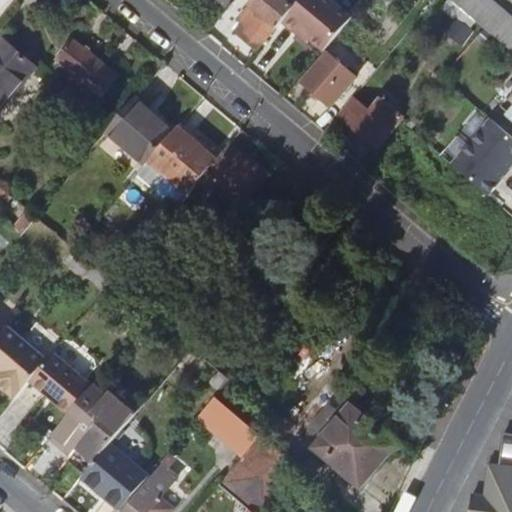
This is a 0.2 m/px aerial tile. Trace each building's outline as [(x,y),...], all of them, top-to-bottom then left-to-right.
[(276,26),(279,27),(281,26),(284,22),(295,9),(284,0),(260,0),(235,30),(256,48),(276,26)] [(302,0),(295,9),(284,22),(297,33),(300,30),(324,51),(352,17),(332,0),(302,0)] [(511,48),(511,14),(495,0),(453,0),(484,25),(511,48)] [(0,40),(0,100),(33,61),(3,37),(0,40)] [(87,82),(102,62),(73,40),(57,58),(87,82)] [(355,77),(327,53),(304,82),(332,105),(355,77)] [(0,107),(37,64),(33,61),(0,100),(0,107)] [(119,76),(102,62),(87,82),(103,95),(119,76)] [(174,130),(135,97),(123,111),(106,132),(145,164),(148,161),(174,130)] [(390,131),(354,99),(341,115),(377,147),(390,131)] [(511,133),(492,117),(472,141),(503,166),(506,162),(511,166),(511,133)] [(148,161),(187,195),(204,174),(215,161),(175,128),(174,130),(148,161)] [(503,166),(472,141),(453,165),(490,194),(506,175),(500,170),(503,166)] [(268,176),(230,143),(215,161),(204,174),(223,190),(219,195),(238,212),(268,176)] [(511,166),(506,162),(503,166),(509,171),(511,166)] [(509,171),(503,166),(500,170),(506,175),(509,171)] [(478,188),(467,178),(461,186),(472,195),(478,188)] [(318,248),(331,260),(359,227),(345,215),(318,248)] [(90,261),(75,249),(66,258),(82,271),(90,261)] [(31,381),(49,359),(10,326),(2,335),(0,337),(0,371),(6,377),(0,384),(0,385),(16,399),(31,381)] [(94,386),(55,353),(49,359),(31,381),(70,414),(90,391),(94,386)] [(101,400),(90,391),(70,414),(55,433),(76,450),(78,447),(96,462),(111,445),(136,414),(109,391),(101,400)] [(341,416),(338,420),(317,445),(363,483),(399,440),(370,417),(375,410),(353,393),(337,412),(341,416)] [(199,419),(243,456),(261,434),(217,398),(199,419)] [(475,494),(472,511),(511,511),(511,433),(509,433),(505,463),(492,462),(489,495),(475,494)] [(82,479),(121,511),(150,478),(111,445),(96,462),(82,479)] [(163,466),(124,511),(174,511),(175,511),(161,499),(178,479),(163,466)]
